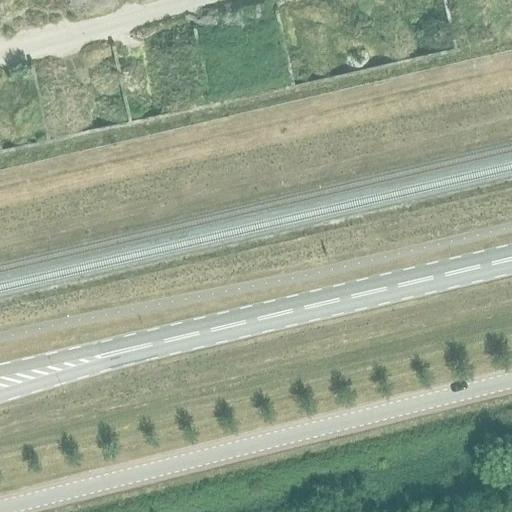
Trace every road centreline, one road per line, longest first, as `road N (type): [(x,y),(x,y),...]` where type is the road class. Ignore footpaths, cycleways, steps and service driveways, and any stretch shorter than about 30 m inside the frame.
road 1 (tertiary): [(0,511),(511,390)]
road 2 (tertiary): [(0,377),(511,257)]
